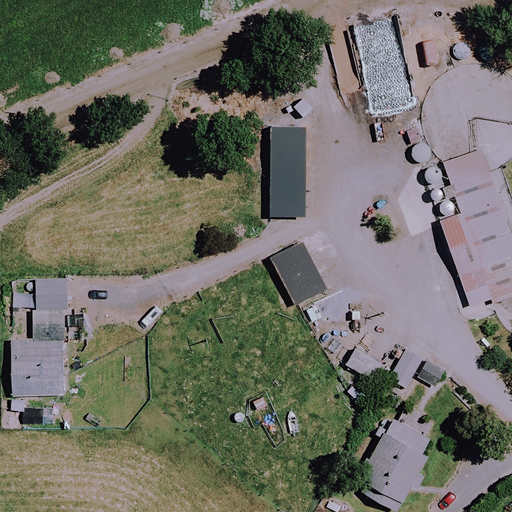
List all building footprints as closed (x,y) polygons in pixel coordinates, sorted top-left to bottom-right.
[(436,63),(429,39),(415,42),(422,67),(436,63)] [(511,296),(511,244),(478,151),(443,164),(461,215),(439,222),(469,306),(489,299),(491,305),(511,296)] [(327,200),(301,154),(266,174),(292,220),(327,200)] [(324,291),(302,246),(271,262),(293,306),(324,291)] [(64,343),(65,281),(35,281),(34,342),(14,342),(13,395),(63,396),(63,360),(64,345),(64,343)] [(413,373),(420,360),(405,351),(388,381),(404,389),(413,373)] [(425,362),(418,375),(436,385),(443,373),(425,362)] [(423,476),(417,473),(427,456),(421,453),(428,440),(392,419),(354,488),(396,511),(409,487),(415,490),(423,476)]
